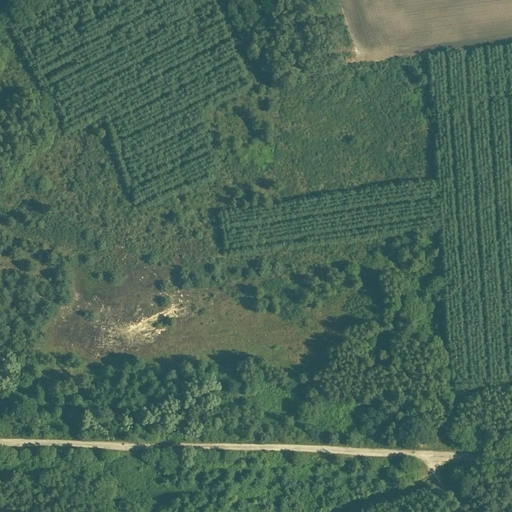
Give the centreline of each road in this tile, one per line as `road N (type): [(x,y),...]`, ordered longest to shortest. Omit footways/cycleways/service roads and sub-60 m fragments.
road 1 (track): [(0,446),(511,460)]
road 2 (track): [(511,39),(359,54),(293,92),(255,84),(226,0)]
